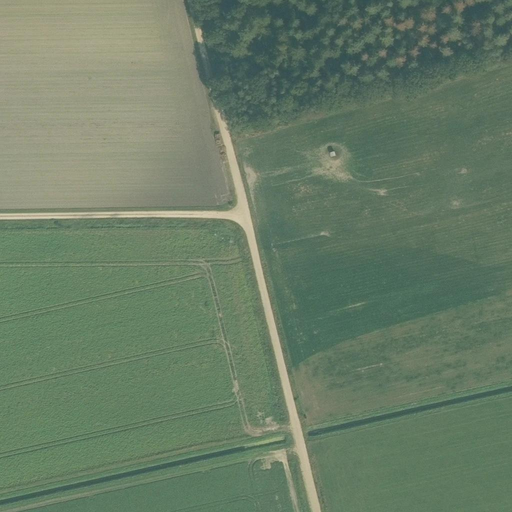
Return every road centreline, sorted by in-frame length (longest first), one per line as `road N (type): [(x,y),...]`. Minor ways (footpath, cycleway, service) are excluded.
road 1 (track): [(314,511),(242,216)]
road 2 (track): [(0,220),(242,216)]
road 3 (track): [(242,216),(192,0)]
